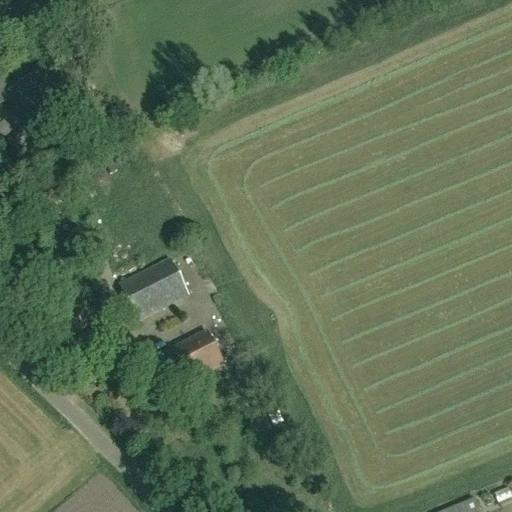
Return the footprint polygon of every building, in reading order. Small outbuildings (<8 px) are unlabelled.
[(4,96),(9,102),(28,127),(56,106),(32,75),(4,96)] [(0,108),(9,102),(4,96),(0,90),(0,108)] [(67,172),(72,183),(101,171),(96,159),(67,172)] [(70,269),(94,256),(82,235),(58,247),(70,269)] [(138,322),(188,297),(170,261),(120,286),(138,322)] [(13,278),(0,288),(0,300),(8,309),(26,293),(13,278)] [(77,314),(61,327),(70,338),(86,324),(77,314)] [(168,395),(224,367),(206,332),(150,360),(168,395)] [(478,511),(474,501),(449,511),(478,511)]
